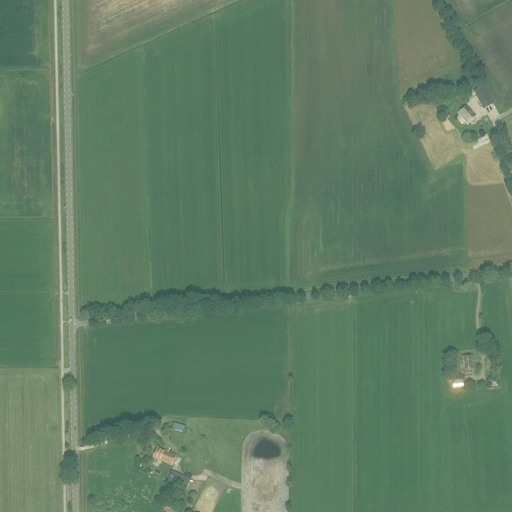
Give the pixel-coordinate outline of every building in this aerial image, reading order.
[(493,104),(484,86),(474,91),(483,109),(493,104)] [(466,105),(457,112),(467,123),(475,116),(466,105)] [(445,121),(450,117),(447,113),(442,116),(445,121)] [(462,356),(464,370),(474,369),(472,355),(462,356)] [(485,361),(486,368),(493,368),(493,360),(491,358),(487,358),(485,361)] [(463,376),(452,377),(453,387),(464,386),(463,376)] [(174,422),(173,427),(184,430),(186,425),(174,422)] [(157,448),(153,458),(172,466),(176,456),(157,448)] [(172,471),(167,480),(186,489),(190,480),(172,471)]
